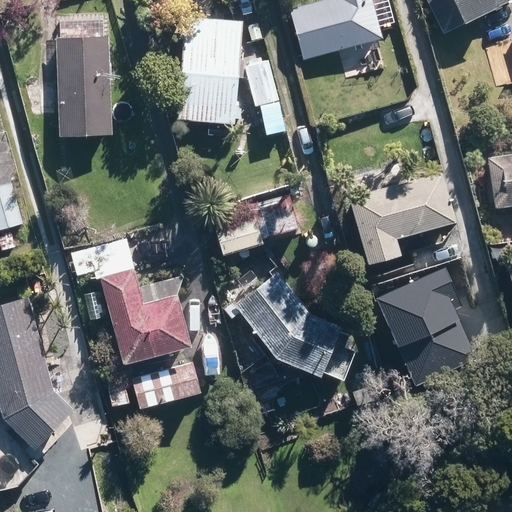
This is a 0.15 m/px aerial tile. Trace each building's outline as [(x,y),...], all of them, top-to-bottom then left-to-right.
[(327,0),(292,10),(305,55),(373,37),(363,0),(327,0)] [(498,0),(427,0),(441,28),(498,0)] [(231,124),(239,26),(187,22),(179,120),(231,124)] [(106,131),(103,39),(56,40),(58,132),(106,131)] [(511,81),(511,53),(509,42),(488,48),(499,85),(511,81)] [(263,57),(241,64),(256,108),(278,100),(263,57)] [(511,155),(487,159),(493,206),(511,203),(511,155)] [(436,178),(347,201),(363,262),(392,255),(386,234),(447,219),(436,178)] [(9,186),(0,188),(0,226),(19,222),(9,186)] [(296,228),(287,196),(252,205),(260,237),(296,228)] [(130,267),(123,241),(89,250),(96,275),(130,267)] [(444,260),(375,291),(410,369),(473,341),(456,303),(462,300),(444,260)] [(130,277),(102,284),(121,359),(181,344),(169,298),(137,306),(130,277)] [(299,315),(271,277),(233,305),(270,353),(313,372),(332,330),(299,315)] [(25,303),(0,308),(0,406),(2,415),(29,442),(63,408),(45,390),(25,303)] [(194,391),(187,364),(131,378),(138,406),(194,391)] [(128,400),(123,380),(107,384),(112,404),(128,400)]
